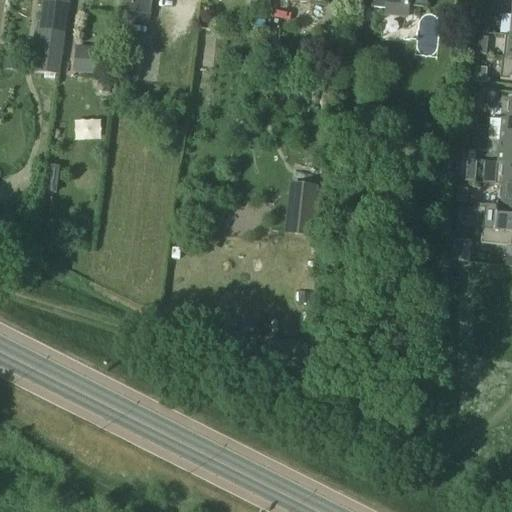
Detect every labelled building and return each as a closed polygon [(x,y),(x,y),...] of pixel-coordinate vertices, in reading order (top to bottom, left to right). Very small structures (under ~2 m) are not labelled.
[(43,0),(34,73),(58,77),(68,0),(43,0)] [(128,0),(127,10),(147,13),(148,0),(128,0)] [(370,0),(370,8),(386,10),(385,16),(406,18),(408,1),(421,2),(421,0),(370,0)] [(485,24),(491,19),(491,13),(481,13),(480,23),(485,24)] [(253,21),(251,36),(251,37),(263,39),(263,37),(265,22),(253,21)] [(511,37),(505,37),(503,57),(502,57),(502,58),(511,58),(511,37)] [(486,56),(487,39),(478,38),(477,55),(486,56)] [(93,73),(93,47),(74,46),(73,72),(93,73)] [(125,48),(123,73),(141,75),(144,50),(125,48)] [(511,81),(511,58),(502,58),(500,80),(511,81)] [(476,69),(474,84),(485,85),(487,69),(476,69)] [(474,90),(473,100),(478,101),(483,96),(484,91),(474,90)] [(511,121),(511,99),(508,99),(506,120),(502,120),(502,121),(511,121)] [(85,115),(87,136),(114,133),(111,112),(85,115)] [(479,119),(471,118),(470,130),(478,131),(479,119)] [(511,121),(502,121),(500,142),(511,143),(511,121)] [(511,143),(500,142),(498,163),(497,163),(497,164),(511,165),(511,143)] [(474,183),(476,162),(466,161),(465,182),(474,183)] [(495,185),(511,187),(511,165),(497,164),(495,185)] [(396,172),(396,177),(399,180),(409,181),(411,179),(412,175),(409,171),(399,170),(396,172)] [(284,235),(313,239),(318,187),(289,184),(284,235)] [(511,187),(495,185),(495,186),(499,187),(498,206),(495,206),(495,207),(511,208),(511,187)] [(456,203),(466,204),(467,191),(457,190),(456,203)] [(511,208),(495,207),(493,231),(482,230),(481,245),(507,247),(508,233),(511,233),(511,208)]
